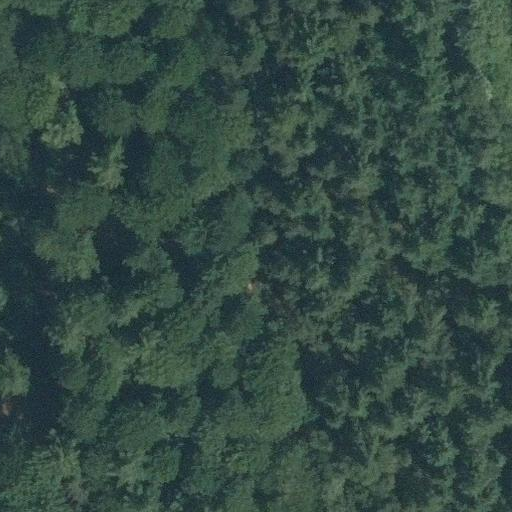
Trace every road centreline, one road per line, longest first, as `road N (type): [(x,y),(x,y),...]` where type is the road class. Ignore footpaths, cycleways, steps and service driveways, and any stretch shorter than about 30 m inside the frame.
road 1 (track): [(304,511),(178,0)]
road 2 (track): [(265,355),(511,247)]
